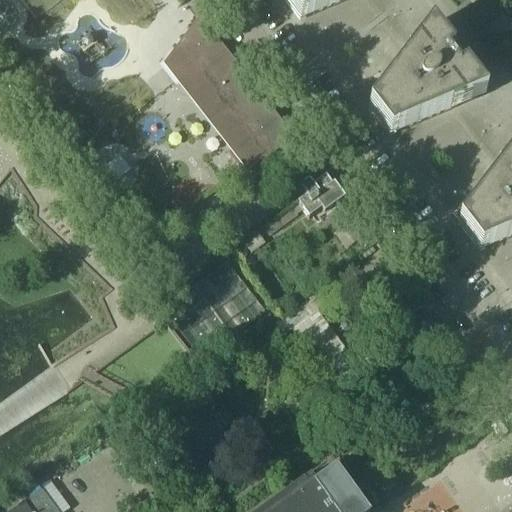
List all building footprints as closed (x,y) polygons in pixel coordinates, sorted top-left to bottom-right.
[(281,0),(299,22),(350,0),(281,0)] [(290,140),(201,27),(176,60),(172,57),(164,67),(178,84),(186,78),(224,127),(223,128),(234,149),(226,155),(239,172),(290,140)] [(430,27),(412,51),(367,110),(389,137),(484,96),(463,69),(457,74),(454,71),(448,62),(445,59),(451,54),(430,27)] [(262,71),(257,65),(250,70),(255,76),(262,71)] [(511,152),(501,167),(461,220),(457,225),(479,252),(511,238),(511,152)] [(296,205),(307,221),(320,212),(323,216),(343,202),(332,187),(330,188),(324,180),(312,189),(308,183),(298,190),(304,199),(296,205)] [(361,240),(349,224),(333,236),(345,252),(361,240)] [(225,264),(160,311),(200,361),(263,316),(225,264)] [(277,325),(273,327),(281,339),(290,333),(304,352),(312,346),(326,365),(329,363),(341,354),(344,352),(316,314),(348,290),(352,296),(362,289),(349,272),(277,325)] [(412,290),(399,273),(376,292),(388,308),(403,297),(406,302),(390,314),(421,353),(433,344),(442,356),(455,346),(412,291),(412,290)] [(361,350),(349,359),(373,392),(385,383),(361,350)] [(341,354),(329,363),(334,370),(346,361),(341,354)] [(479,390),(454,358),(440,369),(464,401),(479,390)] [(373,392),(349,359),(346,361),(334,370),(358,403),(373,392)] [(407,363),(394,383),(404,389),(406,387),(412,391),(416,385),(422,388),(424,384),(419,381),(423,374),(417,370),(417,369),(407,363)] [(500,443),(502,446),(511,438),(511,431),(510,432),(501,420),(487,431),(496,443),(498,442),(500,444),(500,443)] [(136,453),(134,450),(147,441),(137,426),(119,438),(131,456),(136,453)] [(377,511),(373,505),(374,504),(350,471),(349,472),(344,465),(312,488),(308,482),(265,511),(377,511)] [(55,511),(40,492),(11,511),(55,511)]
